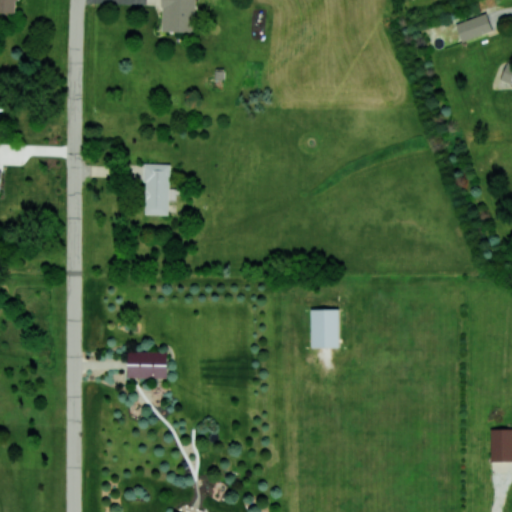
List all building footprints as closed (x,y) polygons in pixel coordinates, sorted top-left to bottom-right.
[(0,0),(0,12),(17,13),(17,0),(0,0)] [(162,0),(161,31),(194,32),(195,0),(162,0)] [(455,23),(462,41),(493,30),(486,12),(455,23)] [(170,163),(146,163),(144,214),(169,214),(169,199),(176,199),(176,188),(170,188),(170,163)] [(339,308),(311,309),(311,347),(339,347),(339,308)] [(167,351),(128,351),(127,376),(166,377),(167,351)] [(491,461),(511,460),(511,427),(490,428),(491,461)]
